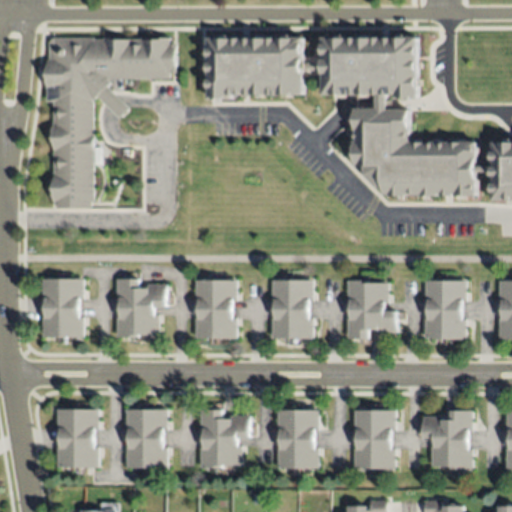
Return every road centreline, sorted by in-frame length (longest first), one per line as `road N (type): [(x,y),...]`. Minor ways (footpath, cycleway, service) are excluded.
road 1 (residential): [(0,13),(511,15)]
road 2 (residential): [(5,374),(511,375)]
road 3 (residential): [(30,511),(2,351),(5,113)]
road 4 (residential): [(511,110),(460,111),(447,97),(445,0)]
road 5 (residential): [(5,113),(19,103),(28,0)]
